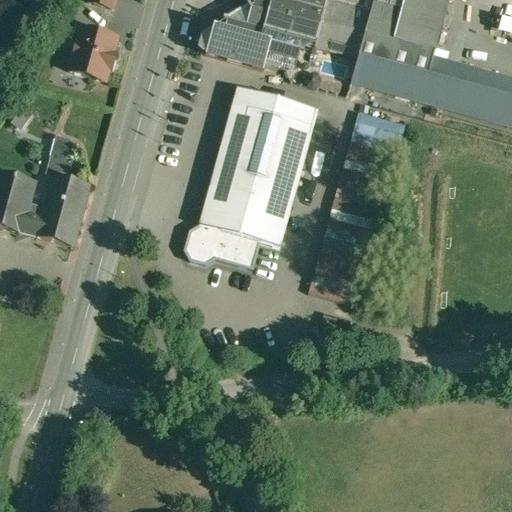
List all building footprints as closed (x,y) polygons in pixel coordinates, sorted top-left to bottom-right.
[(114,0),(87,0),(86,3),(111,10),(114,0)] [(268,0),(248,12),(248,13),(225,27),(223,35),(222,36),(258,46),(259,45),(261,34),(315,48),(327,0),(268,0)] [(452,0),(327,0),(315,48),(360,59),(352,89),(511,131),(511,78),(437,58),(452,0)] [(115,41),(79,30),(67,73),(104,83),(107,71),(110,72),(114,55),(112,54),(115,41)] [(258,46),(222,36),(223,35),(212,32),(205,56),(262,72),(269,48),(259,45),(258,46)] [(317,112),(237,90),(191,257),(253,274),(261,246),(279,251),(317,112)] [(404,128),(358,115),(308,293),(354,306),(404,128)] [(80,165),(55,159),(43,214),(39,213),(38,208),(28,206),(33,186),(0,177),(0,229),(73,248),(88,188),(75,184),(80,165)] [(277,418),(267,411),(256,430),(267,436),(277,418)]
